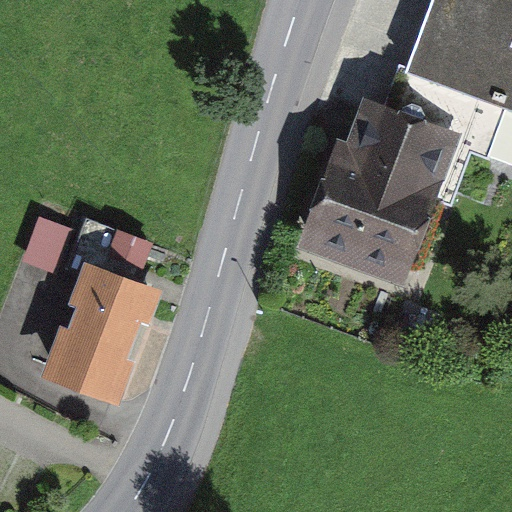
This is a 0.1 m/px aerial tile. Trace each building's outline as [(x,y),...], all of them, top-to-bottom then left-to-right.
[(511,0),(439,0),(416,67),(511,100),(511,0)] [(450,130),(377,105),(362,148),(343,142),(309,237),(402,269),(450,130)] [(53,283),(66,238),(44,232),(31,277),(53,283)] [(150,285),(158,259),(122,249),(114,275),(150,285)] [(155,293),(89,270),(53,369),(119,393),(155,293)]
